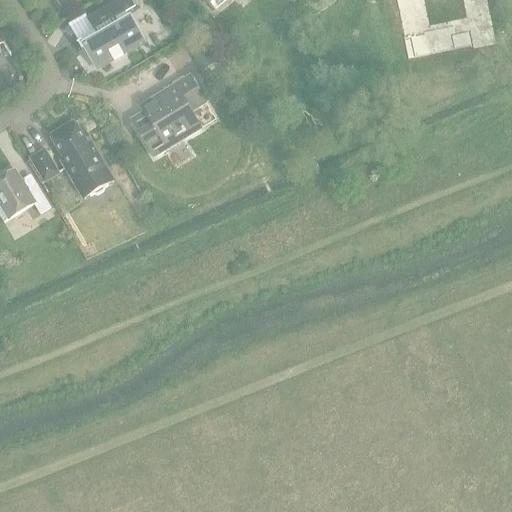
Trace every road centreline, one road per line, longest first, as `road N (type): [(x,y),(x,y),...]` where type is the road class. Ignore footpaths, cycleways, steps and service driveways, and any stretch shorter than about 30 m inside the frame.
road 1 (track): [(0,488),(511,284)]
road 2 (residential): [(0,130),(46,97),(48,77),(7,0)]
